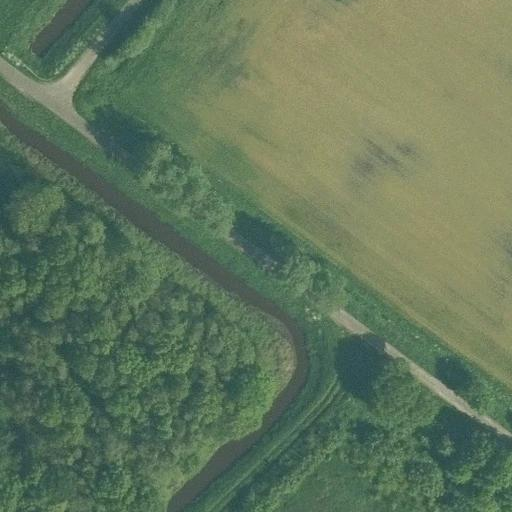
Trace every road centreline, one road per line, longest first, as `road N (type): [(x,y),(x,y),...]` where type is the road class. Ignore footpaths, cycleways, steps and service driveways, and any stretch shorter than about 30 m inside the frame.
road 1 (track): [(511,442),(0,67)]
road 2 (track): [(46,102),(133,0)]
